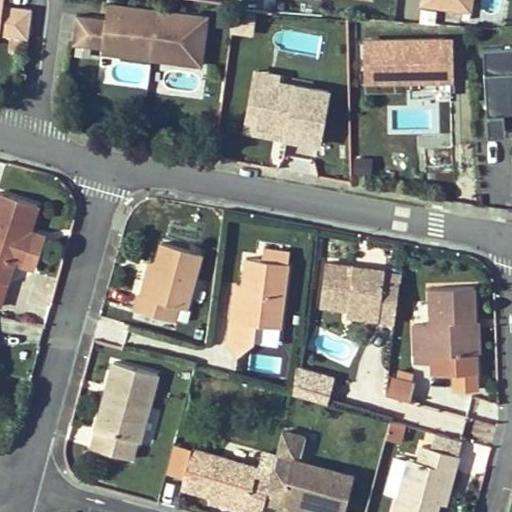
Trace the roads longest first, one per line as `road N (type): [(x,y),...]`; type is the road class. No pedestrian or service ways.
road 1 (residential): [(511,234),(103,159)]
road 2 (residential): [(103,159),(24,477)]
road 3 (unknown): [(64,319),(213,350),(230,242)]
road 4 (residential): [(56,0),(30,142)]
road 5 (residential): [(24,477),(154,511)]
